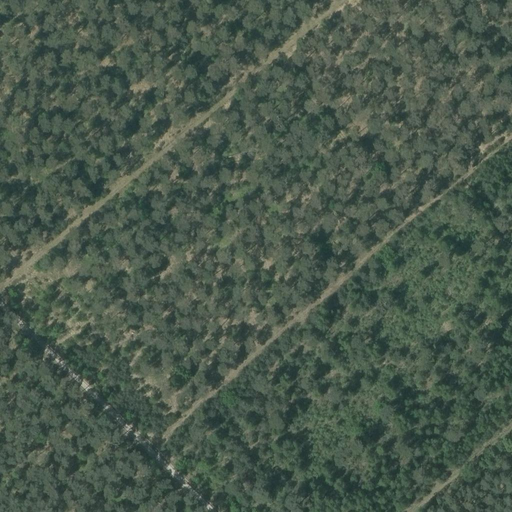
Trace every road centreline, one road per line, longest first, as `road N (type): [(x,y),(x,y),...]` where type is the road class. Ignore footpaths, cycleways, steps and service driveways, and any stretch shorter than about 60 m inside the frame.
road 1 (track): [(511,130),(139,444)]
road 2 (track): [(0,285),(339,0)]
road 3 (track): [(208,511),(0,306)]
road 4 (track): [(410,511),(511,424)]
